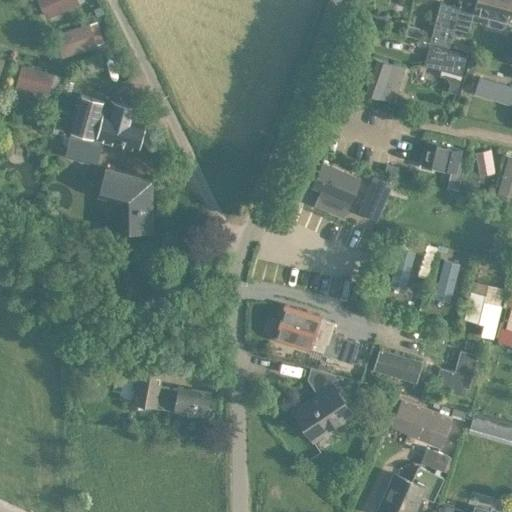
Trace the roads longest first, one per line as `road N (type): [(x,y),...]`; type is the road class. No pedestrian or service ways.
road 1 (residential): [(238,247),(225,235),(111,0)]
road 2 (unclassified): [(238,247),(336,0)]
road 3 (unclassified): [(238,247),(235,511)]
